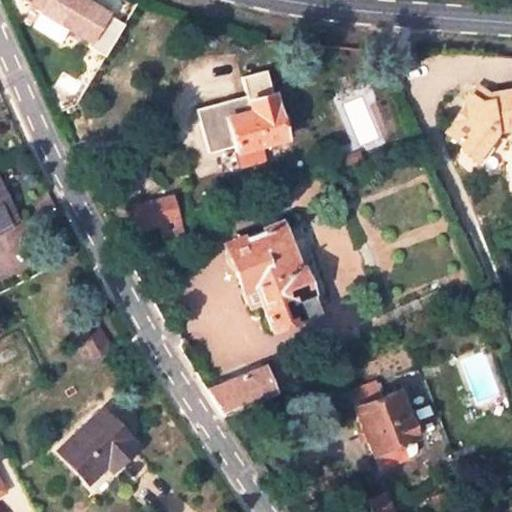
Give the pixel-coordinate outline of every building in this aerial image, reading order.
[(90,0),(32,0),(30,4),(94,43),(113,15),(90,0)] [(247,96),(206,106),(209,119),(197,122),(206,152),(234,145),(236,152),(284,139),(272,95),(271,95),(265,71),(242,77),(247,96)] [(465,149),(478,159),(490,143),(500,129),(511,127),(511,90),(490,96),(491,102),(481,104),(473,97),(449,129),(463,140),(465,149)] [(206,106),(194,109),(197,122),(209,119),(206,106)] [(496,148),(490,143),(478,159),(484,164),(496,148)] [(0,190),(0,208),(6,221),(16,217),(2,190),(0,190)] [(171,198),(133,208),(139,231),(159,224),(162,232),(164,241),(182,236),(178,224),(171,198)] [(0,224),(0,232),(10,227),(6,221),(0,224)] [(298,267),(279,223),(225,245),(226,252),(225,257),(226,263),(230,269),(235,271),(243,293),(254,289),(260,303),(271,330),(317,312),(310,294),(312,292),(301,265),(298,267)] [(243,293),(249,308),(260,303),(254,289),(243,293)] [(84,348),(95,364),(104,358),(85,329),(67,340),(75,353),(84,348)] [(273,395),(262,368),(206,390),(222,416),(273,395)] [(372,383),(349,393),(356,407),(378,398),(372,383)] [(356,407),(354,408),(363,428),(371,448),(374,454),(399,444),(406,442),(398,421),(406,417),(396,391),(378,398),(356,407)] [(102,410),(57,450),(87,481),(107,464),(114,458),(119,463),(120,461),(136,446),(102,410)] [(406,442),(415,438),(406,417),(398,421),(406,442)] [(363,451),(371,448),(363,428),(355,431),(363,451)] [(374,454),(379,467),(404,458),(399,444),(374,454)] [(107,464),(111,470),(114,468),(119,463),(114,458),(107,464)] [(114,468),(118,473),(125,466),(120,461),(119,463),(114,468)] [(436,510),(436,511),(449,511),(441,493),(429,496),(436,510)] [(369,500),(373,511),(389,511),(382,495),(369,500)]
